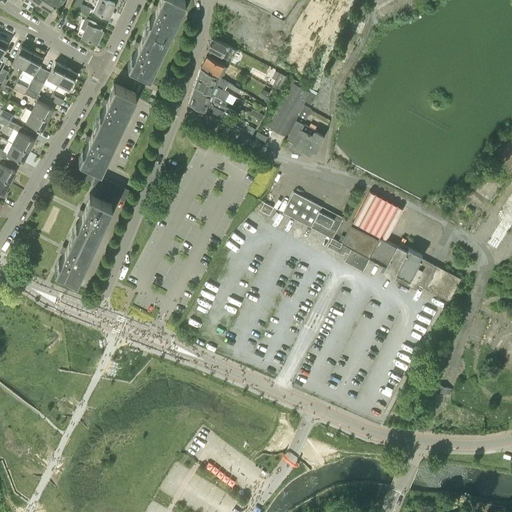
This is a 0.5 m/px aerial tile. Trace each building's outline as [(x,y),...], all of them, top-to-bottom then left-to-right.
[(53,6),(58,10),(64,0),(41,0),(39,4),(50,10),(50,11),(53,6)] [(108,0),(97,0),(93,10),(108,17),(115,3),(108,0)] [(154,10),(153,10),(154,11),(147,26),(167,36),(184,0),(159,0),(157,5),(156,5),(156,6),(154,10)] [(91,8),(79,3),(76,9),(88,15),(91,8)] [(81,36),(96,43),(102,29),(97,26),(98,24),(85,18),(80,27),(85,29),(81,36)] [(149,73),(152,68),(167,36),(147,26),(139,42),(138,42),(136,47),(137,47),(129,64),(149,73)] [(211,36),(206,47),(231,60),(235,49),(227,44),(211,36)] [(0,57),(9,42),(0,37),(0,57)] [(32,51),(21,46),(12,62),(23,68),(32,51)] [(32,51),(23,68),(34,74),(43,57),(32,51)] [(200,66),(200,67),(202,68),(216,75),(218,77),(220,78),(221,77),(226,66),(206,55),(200,66)] [(46,78),(58,83),(66,66),(55,61),(46,78)] [(66,66),(58,83),(69,89),(77,72),(66,66)] [(224,90),(227,86),(238,92),(241,89),(239,88),(235,86),(221,77),(220,78),(218,77),(216,75),(202,68),(200,67),(197,75),(220,85),(219,87),(224,90)] [(211,91),(225,99),(229,92),(224,90),(219,87),(220,85),(197,75),(194,84),(211,91)] [(283,87),(287,90),(267,125),(287,136),(304,104),(305,101),(311,104),(316,95),(317,92),(294,79),(295,79),(289,76),(283,87)] [(33,77),(27,88),(32,91),(38,79),(33,77)] [(44,83),(38,79),(32,91),(38,94),(44,83)] [(13,87),(2,82),(0,84),(0,88),(10,94),(13,88),(13,87)] [(13,87),(13,88),(24,93),(27,88),(15,82),(13,87)] [(118,130),(134,96),(135,93),(115,83),(107,99),(106,99),(104,104),(105,105),(98,120),(118,130)] [(191,94),(221,109),(232,115),(232,114),(237,117),(239,113),(225,106),(228,102),(225,100),(225,99),(211,91),(194,84),(191,94)] [(260,96),(265,100),(269,94),(264,91),(260,96)] [(60,105),(63,99),(52,93),(49,100),(60,105)] [(188,102),(217,116),(221,109),(191,94),(188,102)] [(37,99),(31,110),(48,119),(53,108),(37,99)] [(311,108),(304,104),(287,136),(286,139),(292,142),(289,148),(298,152),(300,149),(309,154),(312,148),(315,150),(323,135),(315,131),(316,129),(304,123),(311,108)] [(264,115),(253,108),(250,113),(261,120),(264,115)] [(2,110),(0,113),(0,114),(10,120),(13,115),(2,110)] [(48,119),(31,110),(25,122),(42,130),(48,119)] [(0,114),(0,122),(7,126),(10,120),(0,114)] [(100,167),(118,130),(98,120),(90,136),(89,136),(87,141),(88,141),(80,158),(81,158),(72,175),(87,182),(88,179),(92,181),(98,166),(100,167)] [(248,124),(245,129),(252,133),(255,128),(248,124)] [(267,136),(258,131),(257,130),(255,135),(265,140),(267,136)] [(12,142),(29,150),(34,139),(18,131),(12,142)] [(6,153),(23,161),(29,150),(12,142),(6,153)] [(0,176),(10,181),(15,171),(0,162),(0,176)] [(130,190),(97,174),(92,184),(97,187),(93,195),(91,194),(83,210),(82,210),(83,210),(81,215),(80,215),(81,215),(74,231),(94,241),(111,204),(108,202),(112,194),(126,200),(130,190)] [(0,194),(2,196),(10,181),(0,176),(0,194)] [(369,188),(353,222),(386,240),(403,206),(369,188)] [(282,211),(311,226),(332,238),(341,220),(343,217),(321,206),(293,191),(282,211)] [(511,192),(499,216),(503,218),(488,244),(498,250),(511,225),(511,192)] [(269,214),(273,206),(264,202),(260,210),(269,214)] [(422,254),(408,247),(407,250),(396,244),(396,245),(386,240),(379,236),(353,222),(351,225),(341,220),(332,238),(338,241),(351,248),(348,253),(366,263),(369,258),(383,265),(380,270),(382,271),(382,272),(406,284),(415,267),(418,262),(420,259),(421,257),(422,254)] [(64,252),(56,268),(77,278),(94,241),(74,231),(66,247),(65,246),(65,247),(63,252),(64,252)] [(343,255),(345,251),(348,253),(351,248),(338,241),(332,238),(330,242),(329,242),(327,246),(343,255)] [(363,270),(366,263),(348,253),(344,260),(363,270)] [(449,300),(460,278),(421,257),(420,259),(418,262),(415,267),(406,284),(416,290),(418,284),(448,300),(449,300)] [(452,389),(445,386),(443,392),(450,395),(452,389)]
